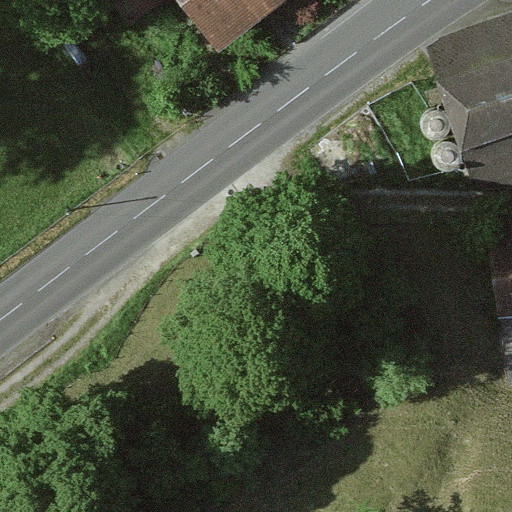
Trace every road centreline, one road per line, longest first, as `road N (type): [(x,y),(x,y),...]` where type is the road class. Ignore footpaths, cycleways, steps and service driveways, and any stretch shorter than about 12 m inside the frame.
road 1 (tertiary): [(428,0),(0,319)]
road 2 (track): [(0,395),(96,315),(100,244)]
